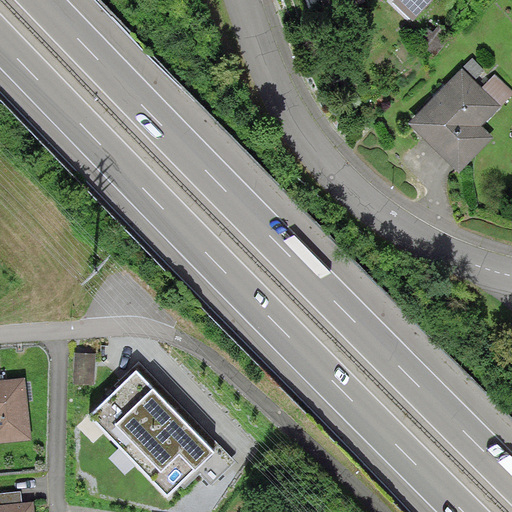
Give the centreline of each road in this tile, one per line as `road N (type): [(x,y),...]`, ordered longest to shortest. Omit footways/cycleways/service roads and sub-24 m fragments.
road 1 (motorway): [(511,476),(39,0)]
road 2 (motorway): [(0,39),(467,511)]
road 3 (residential): [(0,333),(116,326),(176,337),(209,356),(382,511)]
road 4 (residential): [(242,0),(279,95),(357,195),(432,255),(511,278)]
